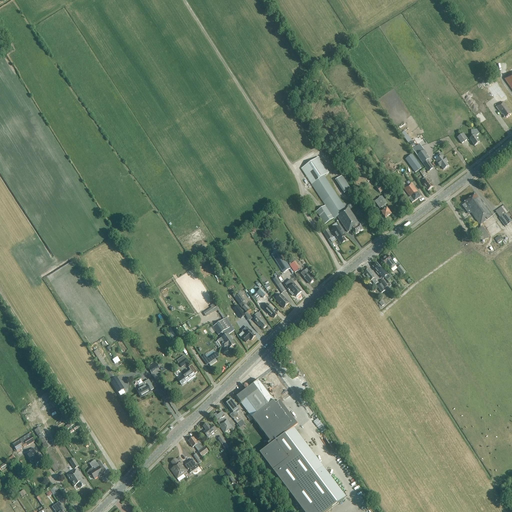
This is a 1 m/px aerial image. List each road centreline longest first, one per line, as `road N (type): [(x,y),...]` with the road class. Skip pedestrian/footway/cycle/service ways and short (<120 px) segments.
road 1 (primary): [(97,511),(342,274),(511,140)]
road 2 (track): [(342,274),(303,210),(289,165),(184,0)]
